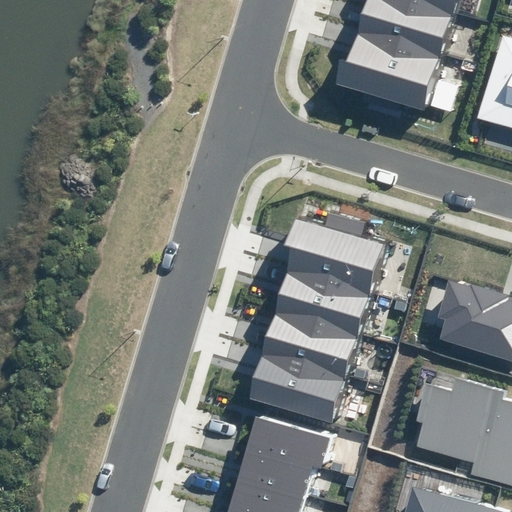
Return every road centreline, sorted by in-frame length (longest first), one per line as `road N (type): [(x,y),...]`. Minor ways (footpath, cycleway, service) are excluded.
road 1 (residential): [(99,511),(226,121)]
road 2 (residential): [(226,121),(511,201)]
road 3 (residential): [(226,121),(263,0)]
